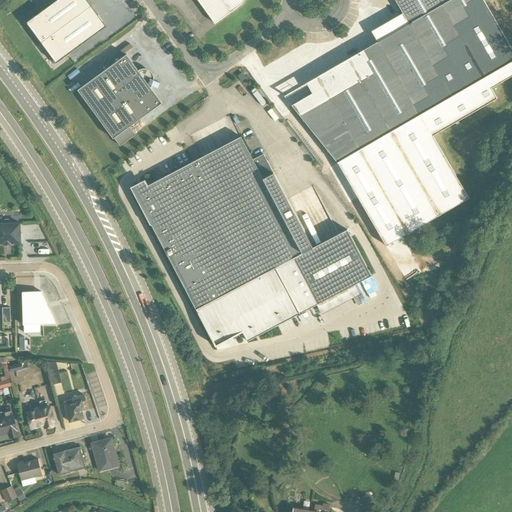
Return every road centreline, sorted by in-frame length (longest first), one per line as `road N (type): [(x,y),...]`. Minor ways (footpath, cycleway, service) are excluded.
road 1 (primary): [(196,511),(138,311),(85,201),(0,72)]
road 2 (primary): [(0,107),(94,262),(139,369),(174,511)]
road 3 (residential): [(0,451),(107,424),(115,411),(61,278),(48,268),(0,268)]
road 4 (unclassified): [(149,0),(206,76),(295,16)]
road 5 (unknown): [(112,168),(209,111),(238,106)]
road 6 (unknown): [(238,106),(258,117),(326,206)]
